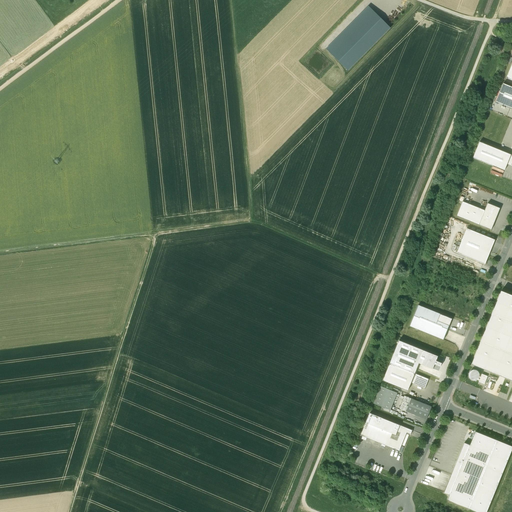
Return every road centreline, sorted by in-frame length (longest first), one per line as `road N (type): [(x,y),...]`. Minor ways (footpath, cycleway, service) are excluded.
road 1 (track): [(501,0),(302,497),(312,511)]
road 2 (track): [(229,0),(251,222),(0,253)]
road 3 (track): [(153,234),(68,511)]
road 4 (track): [(279,511),(376,274)]
road 5 (unclassified): [(511,234),(442,405)]
road 6 (track): [(251,222),(389,279)]
road 7 (track): [(118,0),(0,88)]
